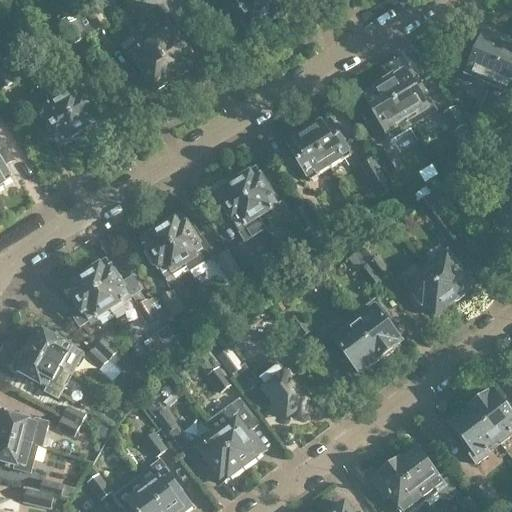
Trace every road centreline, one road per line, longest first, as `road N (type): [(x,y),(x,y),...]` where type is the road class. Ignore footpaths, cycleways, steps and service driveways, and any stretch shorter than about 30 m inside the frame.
road 1 (residential): [(0,267),(433,0)]
road 2 (residential): [(260,511),(511,320)]
